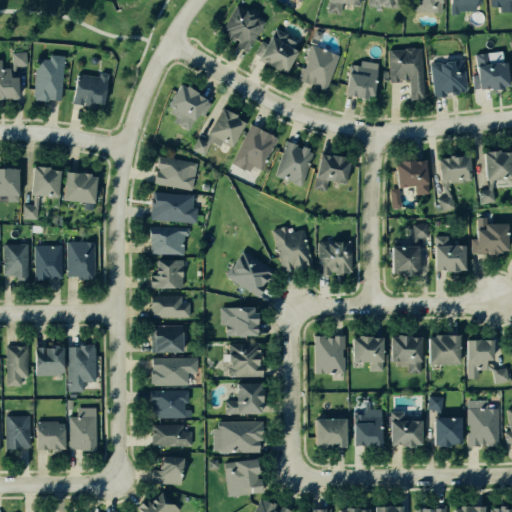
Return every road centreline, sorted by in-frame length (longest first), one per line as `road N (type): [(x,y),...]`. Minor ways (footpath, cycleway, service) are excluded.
road 1 (residential): [(195,0),(143,88),(112,202),(115,484)]
road 2 (residential): [(169,39),(299,114),(370,130),(511,116)]
road 3 (residential): [(298,476),(511,475)]
road 4 (residential): [(491,300),(293,305)]
road 5 (residential): [(370,130),(370,305)]
road 6 (residential): [(293,305),(298,476)]
road 7 (residential): [(123,148),(26,129),(0,132)]
